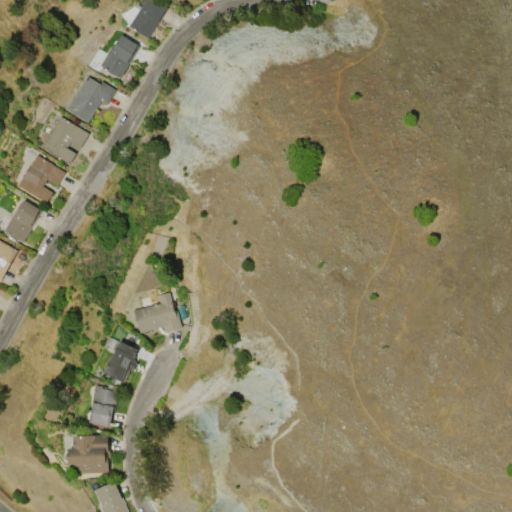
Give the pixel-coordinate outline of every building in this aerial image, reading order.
[(155,0),(167,7),(147,37),(129,25),(144,0),(155,0)] [(139,46),(119,77),(99,64),(109,49),(111,51),(120,35),(139,46)] [(66,109),(86,76),(99,83),(101,80),(115,89),(106,105),(100,102),(88,122),(66,109)] [(41,146),(60,116),(67,120),(66,121),(68,122),(68,121),(88,133),(79,148),(69,142),(66,147),(76,153),(70,164),(41,146)] [(45,202),(17,185),(37,154),(65,172),(56,185),(46,178),(42,185),(52,192),(45,202)] [(23,199),(40,210),(22,242),(2,230),(13,213),(14,214),(23,199)] [(0,240),(17,250),(0,279),(0,240)] [(133,310),(159,303),(157,294),(168,291),(174,312),(176,312),(180,327),(163,332),(162,326),(139,332),(133,310)] [(111,355),(112,355),(119,340),(139,350),(123,382),(103,372),(111,355)] [(95,385),(117,389),(110,427),(88,423),(89,420),(86,419),(87,410),(90,411),(95,385)] [(108,472),(74,473),(73,464),(68,464),(67,448),(73,448),(72,436),(107,434),(107,448),(110,448),(110,457),(107,457),(108,472)] [(127,511),(102,511),(100,505),(101,505),(95,490),(115,481),(127,511)]
